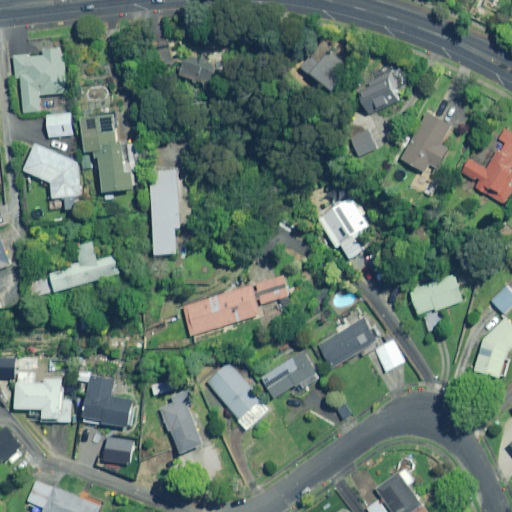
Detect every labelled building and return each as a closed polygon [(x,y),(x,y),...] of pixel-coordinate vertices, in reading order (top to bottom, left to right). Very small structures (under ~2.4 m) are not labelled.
[(319,42),(300,68),(335,93),(354,67),(319,42)] [(174,63),(168,48),(157,52),(162,67),(174,63)] [(69,93),(65,49),(44,50),(45,56),(29,58),(29,55),(13,56),(15,78),(22,78),(25,113),(40,112),(39,96),(69,93)] [(217,68),(187,55),(178,74),(208,88),(217,68)] [(407,83),(400,70),(359,93),(371,116),(401,99),(396,89),(407,83)] [(454,127),(430,112),(403,158),(428,173),(433,165),(439,169),(451,149),(444,145),(454,127)] [(74,136),(72,114),(47,116),(49,138),(74,136)] [(128,145),(122,146),(118,116),(83,121),(88,153),(98,151),(105,194),(136,189),(136,186),(149,184),(142,141),(128,143),(128,145)] [(511,133),(504,129),(482,167),(478,165),(471,177),(476,180),(473,186),(506,204),(511,192),(511,186),(511,183),(511,133)] [(378,149),(370,131),(352,139),(361,157),(378,149)] [(67,198),(68,209),(83,208),(79,163),(36,143),(24,171),(53,184),(54,198),(65,197),(65,198),(67,198)] [(93,155),(82,156),(84,172),(94,171),(93,155)] [(183,228),(180,171),(151,173),(156,256),(180,254),(179,229),(183,228)] [(370,226),(350,196),(316,219),(335,248),(340,245),(350,260),(363,251),(354,237),(370,226)] [(0,270),(12,265),(0,238),(0,270)] [(98,261),(93,243),(77,248),(82,264),(29,279),(35,299),(122,274),(117,256),(98,261)] [(463,301),(453,275),(409,291),(418,315),(422,313),(429,332),(444,326),(439,310),(463,301)] [(287,276),(254,286),(184,307),(192,336),(262,316),(261,310),(294,300),(287,276)] [(511,306),(511,293),(505,287),(492,300),(505,313),(511,306)] [(380,346),(364,318),(318,346),(332,370),(361,352),(364,356),(380,346)] [(511,349),(511,324),(505,318),(482,344),(474,371),(499,377),(505,356),(511,349)] [(405,362),(394,342),(377,351),(387,371),(405,362)] [(322,379),(303,349),(261,375),(276,399),(301,383),(305,389),(322,379)] [(270,410),(228,363),(207,382),(228,405),(226,407),(248,431),(270,410)] [(34,373),(15,373),(15,409),(43,409),(43,423),(70,423),(70,395),(76,395),(76,380),(34,380),(34,373)] [(113,380),(88,377),(83,422),(130,428),(133,399),(111,397),(113,380)] [(195,404),(189,390),(172,398),(175,404),(166,408),(186,453),(205,444),(189,407),(195,404)] [(27,452),(6,425),(0,429),(0,465),(9,459),(13,464),(27,452)] [(410,511),(421,504),(400,475),(379,490),(395,511),(410,511)] [(84,500),(37,481),(28,502),(45,508),(43,511),(99,511),(102,505),(85,498),(84,500)] [(386,511),(380,502),(369,509),(370,511),(386,511)]
